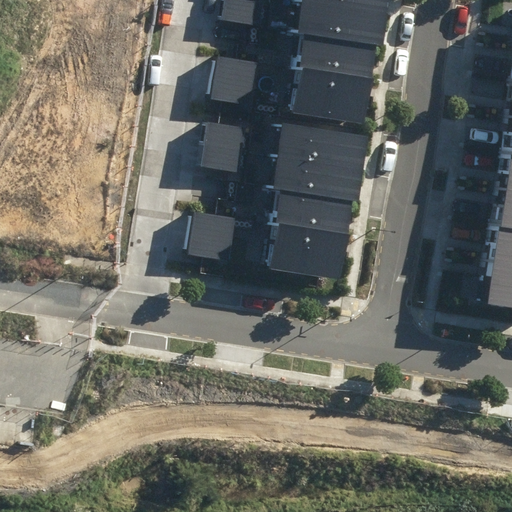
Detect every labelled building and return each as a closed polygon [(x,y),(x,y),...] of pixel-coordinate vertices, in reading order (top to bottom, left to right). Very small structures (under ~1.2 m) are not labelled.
[(367,41),(372,0),(290,0),(287,29),(292,30),(357,40),(367,41)] [(346,120),(357,40),(292,30),(281,110),(346,120)] [(511,76),(507,76),(497,151),(511,152),(511,76)] [(333,210),(346,120),(281,110),(269,109),(256,199),(258,199),(333,210)] [(511,152),(497,151),(487,226),(511,228),(511,152)] [(322,281),(333,210),(258,199),(248,270),(322,281)] [(511,228),(487,226),(477,300),(511,305),(511,228)]
